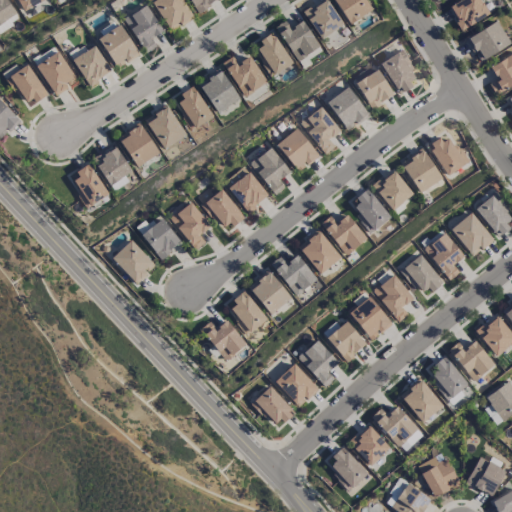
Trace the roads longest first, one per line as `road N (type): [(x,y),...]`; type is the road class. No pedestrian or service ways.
road 1 (residential): [(0,183),(308,511)]
road 2 (residential): [(462,90),(375,147),(193,294)]
road 3 (residential): [(511,264),(274,472)]
road 4 (residential): [(272,0),(64,138)]
road 5 (residential): [(511,168),(405,0)]
